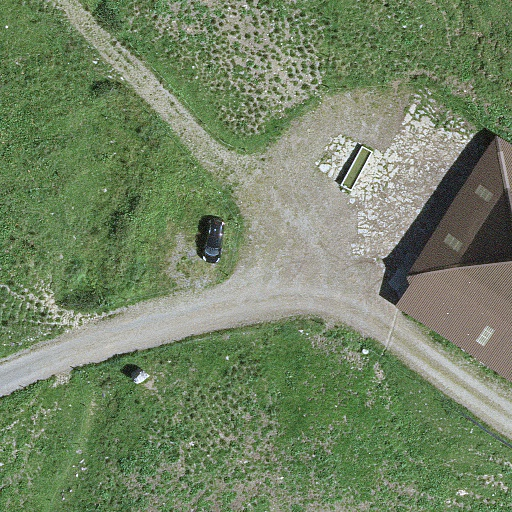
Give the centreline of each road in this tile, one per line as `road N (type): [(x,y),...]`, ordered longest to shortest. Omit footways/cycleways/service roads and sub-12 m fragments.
road 1 (track): [(0,383),(170,324),(289,302),(367,313),(511,421)]
road 2 (track): [(367,313),(62,0)]
